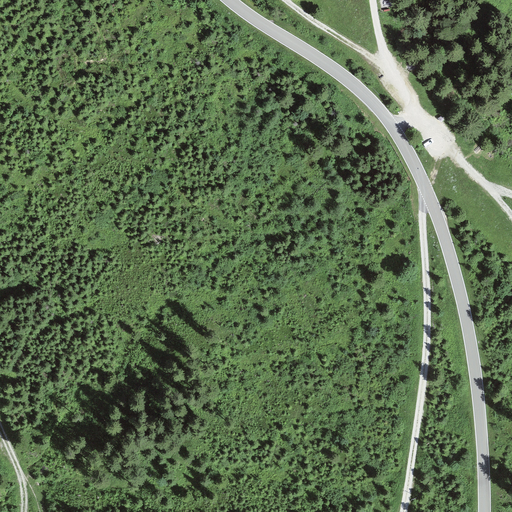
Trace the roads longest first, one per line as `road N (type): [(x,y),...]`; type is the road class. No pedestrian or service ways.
road 1 (tertiary): [(484,511),(467,325),(427,191),(365,95),(229,0)]
road 2 (track): [(401,511),(425,343),(427,191)]
road 3 (track): [(445,141),(379,62),(287,0)]
